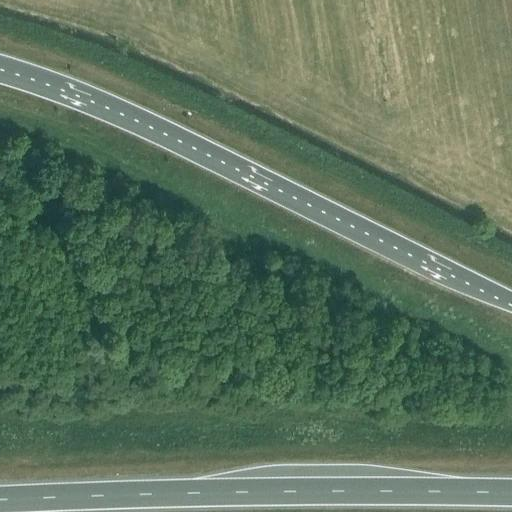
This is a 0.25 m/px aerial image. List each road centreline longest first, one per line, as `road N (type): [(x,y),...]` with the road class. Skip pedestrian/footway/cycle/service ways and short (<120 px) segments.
road 1 (trunk): [(511,300),(185,137),(0,66)]
road 2 (trunk): [(511,494),(0,500)]
